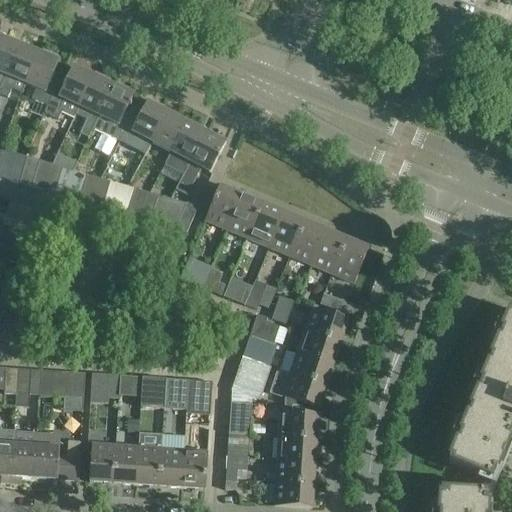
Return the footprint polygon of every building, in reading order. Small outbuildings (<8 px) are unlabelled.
[(0,88),(5,77),(18,46),(0,38),(0,88)] [(25,86),(38,54),(18,46),(5,77),(0,88),(0,96),(6,99),(10,90),(21,94),(25,86)] [(38,54),(25,86),(35,90),(31,101),(47,108),(44,114),(53,96),(52,96),(54,91),(47,89),(58,63),(38,54)] [(61,114),(74,120),(75,117),(93,78),(73,69),(64,87),(59,98),(53,96),(44,114),(58,120),(61,114)] [(113,87),(93,78),(75,117),(86,122),(79,136),(88,140),(91,135),(99,118),(113,87)] [(119,143),(125,131),(131,119),(124,115),(133,97),(113,87),(99,118),(91,135),(93,130),(119,143)] [(137,137),(151,144),(167,114),(147,104),(137,122),(131,119),(125,131),(137,137)] [(186,124),(167,114),(151,144),(170,154),(186,124)] [(186,124),(170,154),(164,166),(183,176),(175,192),(190,164),(205,134),(186,124)] [(225,144),(205,134),(190,164),(175,192),(186,198),(200,170),(209,175),(225,144)] [(3,151),(0,161),(0,179),(7,181),(12,162),(15,155),(3,151)] [(51,166),(27,158),(19,185),(43,192),(51,166)] [(62,169),(51,166),(43,192),(54,195),(60,176),(62,169)] [(79,203),(91,206),(98,180),(87,176),(84,183),(79,203)] [(98,180),(91,206),(102,209),(108,190),(110,183),(98,180)] [(204,223),(226,232),(241,197),(219,188),(204,223)] [(126,217),(139,220),(146,194),(134,190),(126,217)] [(146,194),(139,220),(150,224),(158,197),(146,194)] [(262,206),(241,197),(226,232),(247,241),(262,206)] [(33,210),(9,203),(2,225),(26,232),(33,210)] [(197,209),(186,205),(175,230),(186,234),(197,209)] [(262,206),(247,241),(268,250),(283,215),(262,206)] [(289,258),(304,224),(283,215),(268,250),(289,258)] [(310,267),(325,232),(304,224),(289,258),(310,267)] [(325,232),(310,267),(331,276),(346,241),(325,232)] [(0,248),(20,254),(23,242),(4,236),(0,235),(0,248)] [(346,241),(331,276),(353,285),(368,250),(346,241)] [(0,261),(16,266),(20,254),(0,248),(0,261)] [(202,290),(206,280),(184,271),(180,281),(202,290)] [(206,280),(202,290),(223,298),(227,289),(206,280)] [(0,282),(0,295),(7,298),(10,286),(0,282)] [(261,297),(265,287),(254,283),(248,298),(244,306),(256,311),(257,306),(267,311),(271,301),(261,297)] [(271,301),(275,291),(265,287),(261,297),(271,301)] [(244,306),(248,298),(227,289),(223,298),(244,307),(244,306)] [(319,306),(329,310),(333,300),(323,296),(319,306)] [(289,302),(279,299),(275,309),(285,312),(289,302)] [(333,300),(329,310),(339,313),(343,303),(333,300)] [(311,310),(304,333),(340,345),(348,322),(311,310)] [(511,311),(510,311),(447,465),(492,483),(511,432),(511,311)] [(249,338),(273,346),(279,328),(265,324),(267,320),(257,316),(249,338)] [(333,366),(340,345),(304,333),(296,354),(333,366)] [(249,338),(245,350),(255,353),(252,363),(261,366),(264,356),(269,358),(273,346),(249,338)] [(245,350),(242,360),(252,363),(255,353),(245,350)] [(325,388),(333,366),(296,354),(289,376),(325,388)] [(261,366),(252,363),(242,360),(239,370),(231,393),(259,402),(270,369),(261,366)] [(3,396),(16,397),(18,371),(5,370),(4,390),(3,396)] [(30,372),(18,371),(16,397),(29,398),(29,392),(30,372)] [(39,398),(51,399),(53,374),(40,373),(39,398)] [(66,374),(53,374),(51,399),(64,400),(66,374)] [(66,374),(64,400),(77,400),(78,375),(66,374)] [(118,400),(119,388),(119,378),(92,376),(90,404),(107,405),(108,399),(118,400)] [(318,410),(325,388),(289,376),(281,398),(318,410)] [(119,388),(129,389),(130,379),(119,378),(119,388)] [(142,379),(140,410),(163,411),(164,391),(165,381),(154,380),(142,379)] [(165,381),(164,391),(173,392),(172,411),(185,412),(185,416),(186,416),(188,382),(165,381)] [(211,384),(188,382),(186,416),(209,418),(211,384)] [(239,436),(249,437),(250,407),(230,406),(229,425),(239,426),(239,436)] [(278,439),(316,441),(317,418),(279,415),(278,439)] [(128,421),(127,435),(139,436),(139,422),(128,421)] [(229,425),(228,436),(239,436),(239,426),(229,425)] [(10,486),(14,435),(0,433),(0,478),(10,479),(10,486)] [(36,436),(14,435),(10,486),(21,486),(21,479),(34,480),(36,436)] [(60,438),(36,436),(34,480),(57,482),(58,462),(60,438)] [(239,436),(228,436),(227,446),(238,447),(239,436)] [(227,458),(247,460),(249,437),(239,436),(238,447),(227,446),(227,458)] [(314,464),(316,441),(278,439),(277,462),(314,464)] [(113,486),(115,448),(91,446),(89,484),(113,486)] [(135,487),(138,449),(115,448),(113,486),(135,487)] [(158,489),(160,451),(138,449),(135,487),(158,489)] [(183,452),(160,451),(158,489),(181,490),(183,452)] [(207,454),(183,452),(181,490),(204,492),(207,454)] [(313,487),(314,464),(277,462),(275,484),(313,487)] [(226,471),(225,481),(236,482),(236,472),(226,471)] [(235,492),(236,482),(225,481),(224,492),(235,492)] [(312,510),(313,487),(275,484),(274,508),(312,510)] [(486,511),(487,493),(440,490),(438,511),(486,511)]
